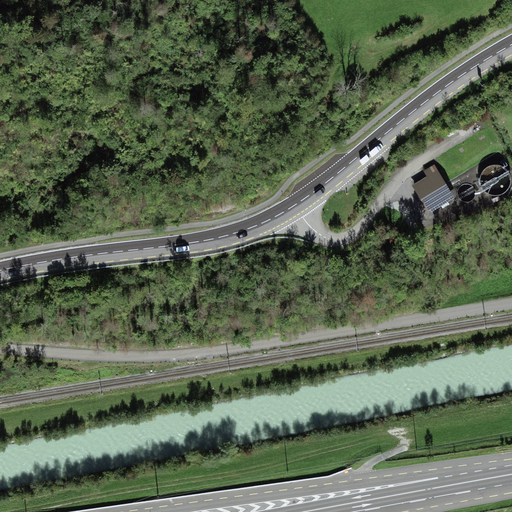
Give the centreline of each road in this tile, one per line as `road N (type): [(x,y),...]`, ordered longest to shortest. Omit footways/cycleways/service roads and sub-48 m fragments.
road 1 (primary): [(0,270),(216,238),(263,222),(511,44)]
road 2 (unclassified): [(511,303),(172,355),(0,348)]
road 3 (primary): [(454,484),(393,479),(160,511)]
road 4 (primary): [(303,511),(454,484)]
